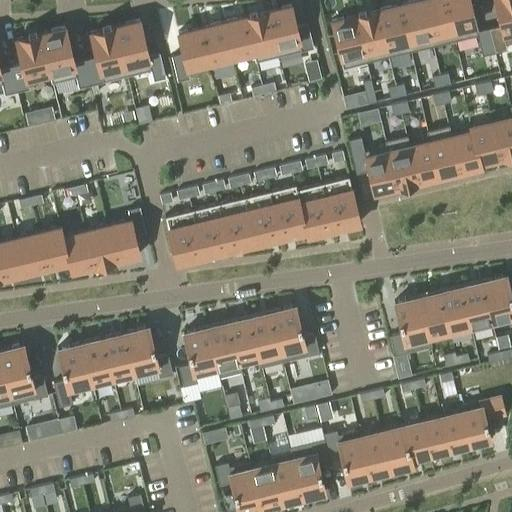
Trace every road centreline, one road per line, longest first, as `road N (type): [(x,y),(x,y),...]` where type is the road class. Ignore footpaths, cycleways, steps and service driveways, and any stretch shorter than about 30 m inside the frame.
road 1 (residential): [(511,248),(0,323)]
road 2 (residential): [(511,462),(344,511)]
